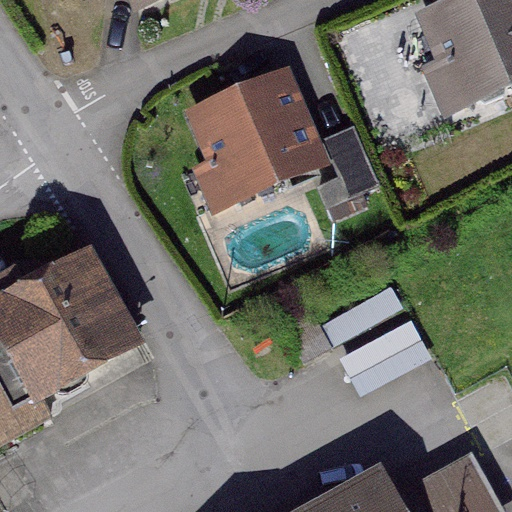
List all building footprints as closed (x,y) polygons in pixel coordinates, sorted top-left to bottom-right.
[(130,0),(134,8),(153,0),(130,0)] [(511,84),(511,0),(474,0),(424,22),(460,107),(470,102),(480,109),(500,100),(501,89),(511,84)] [(315,168),(308,151),(279,82),(191,120),(227,205),(315,168)] [(322,212),(345,203),(336,183),(314,193),(322,212)] [(451,247),(483,231),(473,209),(441,227),(451,247)] [(0,421),(122,353),(129,351),(84,272),(87,271),(83,264),(75,268),(77,271),(26,299),(18,284),(0,294),(0,421)] [(385,290),(319,323),(329,342),(395,309),(385,290)] [(299,366),(324,352),(301,309),(276,323),(299,366)] [(400,325),(337,358),(347,379),(411,346),(400,325)] [(380,511),(370,494),(337,511),(380,511)]
